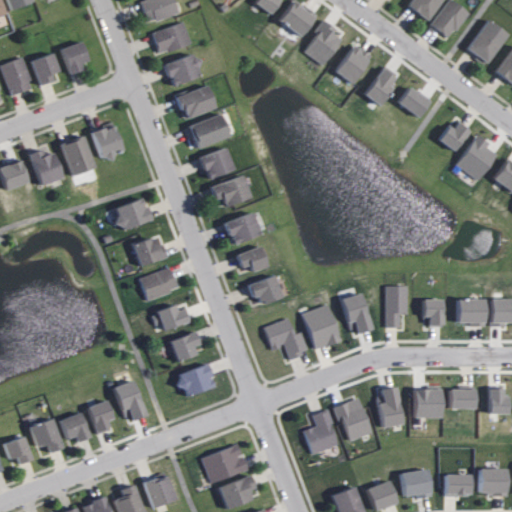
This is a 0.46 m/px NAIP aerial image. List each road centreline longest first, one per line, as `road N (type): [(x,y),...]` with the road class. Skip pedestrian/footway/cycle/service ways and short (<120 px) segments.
road 1 (residential): [(301,511),(104,0)]
road 2 (residential): [(0,500),(367,359),(511,356)]
road 3 (residential): [(511,125),(343,0)]
road 4 (residential): [(136,80),(0,132)]
